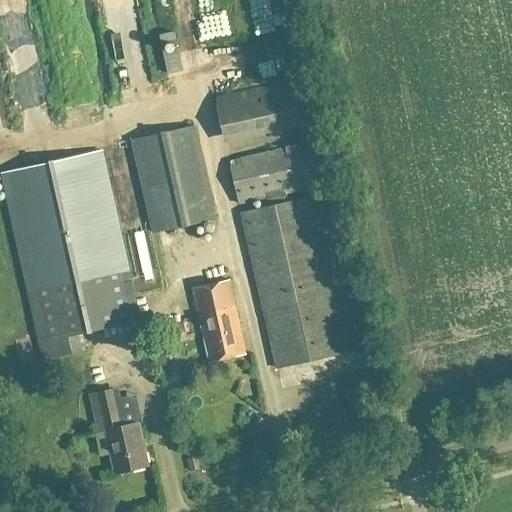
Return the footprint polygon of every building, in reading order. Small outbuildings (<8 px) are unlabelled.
[(240,19),(227,20),(228,28),(259,25),(257,7),(238,9),(240,19)] [(243,43),(221,51),(226,63),(248,56),(243,43)] [(40,53),(16,54),(18,78),(42,76),(40,53)] [(271,57),(271,76),(288,76),(288,56),(271,57)] [(215,98),(225,145),(309,126),(299,79),(215,98)] [(152,235),(217,221),(196,126),(129,141),(152,235)] [(314,142),(229,161),(241,207),(324,188),(316,147),(314,142)] [(85,351),(81,333),(103,328),(139,320),(129,274),(101,152),(2,174),(29,293),(40,342),(44,360),(85,351)] [(345,354),(343,346),(334,305),(310,199),(239,214),(275,370),(345,354)] [(153,281),(175,278),(170,243),(149,246),(153,281)] [(152,282),(143,247),(132,250),(141,285),(152,282)] [(192,289),(196,307),(209,363),(246,355),(229,281),(192,289)] [(91,396),(96,419),(99,433),(107,431),(116,474),(147,467),(138,424),(122,427),(114,391),(91,396)] [(387,399),(389,412),(406,409),(404,396),(387,399)]
